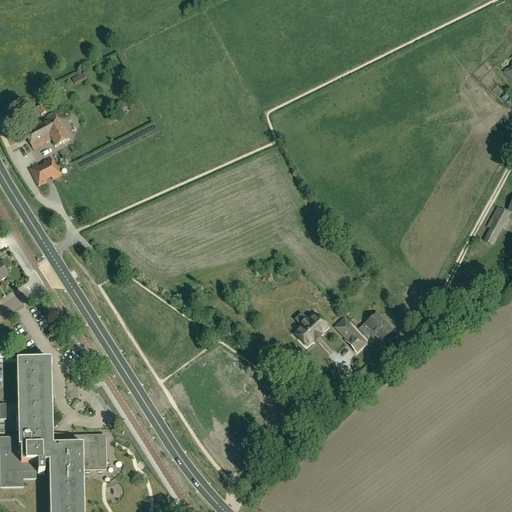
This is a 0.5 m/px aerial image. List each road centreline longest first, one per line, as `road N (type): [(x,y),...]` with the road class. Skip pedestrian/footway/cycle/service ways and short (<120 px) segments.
road 1 (primary): [(224,511),(167,440),(61,272)]
road 2 (track): [(228,511),(397,351)]
road 3 (track): [(397,351),(432,312),(511,164)]
road 4 (track): [(397,351),(511,286)]
